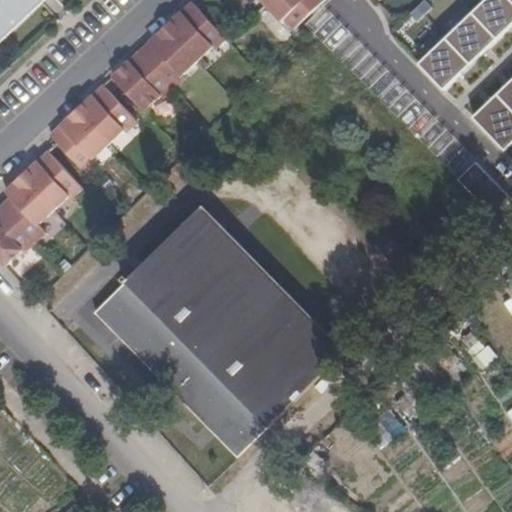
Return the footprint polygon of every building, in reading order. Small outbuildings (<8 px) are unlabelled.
[(0,0),(0,48),(51,0),(0,0)] [(239,0),(244,5),(249,0),(259,0),(285,27),(288,24),(297,34),(305,28),(333,1),(332,0),(239,0)] [(511,0),(496,0),(511,16),(511,0)] [(126,73),(115,83),(147,117),(164,102),(166,104),(178,93),(187,84),(185,82),(203,65),(216,52),(218,55),(230,45),(195,8),(184,18),(186,20),(180,26),(178,24),(159,42),(161,44),(155,49),(153,47),(132,67),(133,70),(128,75),(126,73)] [(464,80),(492,53),(467,27),(439,54),(443,58),(464,80)] [(60,149),(87,179),(98,168),(96,166),(111,152),(127,136),(129,139),(141,129),(106,92),(94,102),(97,104),(91,109),(89,108),(69,126),(72,128),(66,134),(64,131),(53,141),(60,149)] [(511,146),(511,101),(506,96),(500,102),(495,107),(484,117),(511,146)] [(0,264),(8,273),(25,257),(27,260),(37,250),(49,240),(41,231),(56,217),(71,203),(74,205),(85,195),(51,158),(40,168),(41,170),(36,176),(34,173),(15,191),(17,193),(10,199),(13,203),(0,215),(0,264)] [(8,197),(10,199),(17,193),(15,191),(8,197)] [(347,356),(204,209),(100,308),(241,455),(347,356)] [(511,315),(511,296),(503,303),(511,315)] [(396,403),(410,423),(425,412),(411,393),(396,403)] [(387,439),(403,433),(395,412),(379,418),(387,439)]
